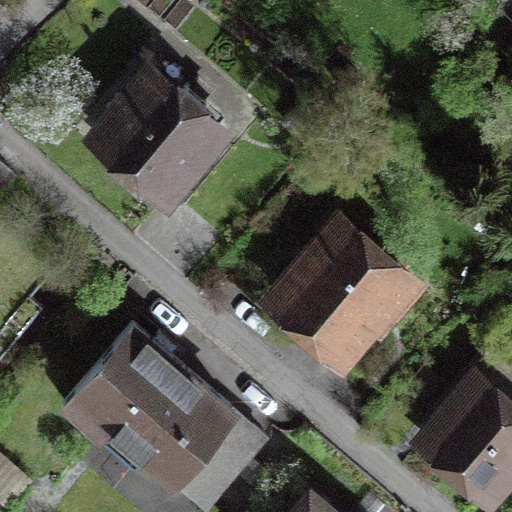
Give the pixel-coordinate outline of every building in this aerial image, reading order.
[(225,147),(154,82),(82,160),(153,225),(225,147)] [(349,103),(322,85),(292,127),(319,146),(349,103)] [(8,204),(0,213),(0,342),(64,254),(8,204)] [(425,298),(340,223),(251,322),(336,398),(425,298)] [(165,511),(232,428),(118,340),(52,425),(164,511),(165,511)] [(500,511),(511,499),(511,387),(489,368),(411,456),(475,511),(500,511)] [(325,511),(296,486),(273,511),(325,511)]
